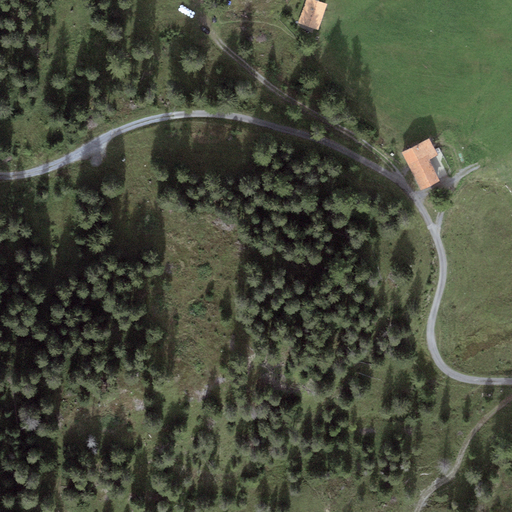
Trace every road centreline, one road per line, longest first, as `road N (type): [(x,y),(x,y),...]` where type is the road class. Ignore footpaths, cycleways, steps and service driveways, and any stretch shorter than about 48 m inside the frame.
road 1 (track): [(511,382),(471,381),(433,356),(443,269),(436,237),(409,188),(333,143),(240,117),(175,115),(114,130),(48,170),(7,177)]
road 2 (track): [(409,188),(388,157),(274,90),(210,27)]
